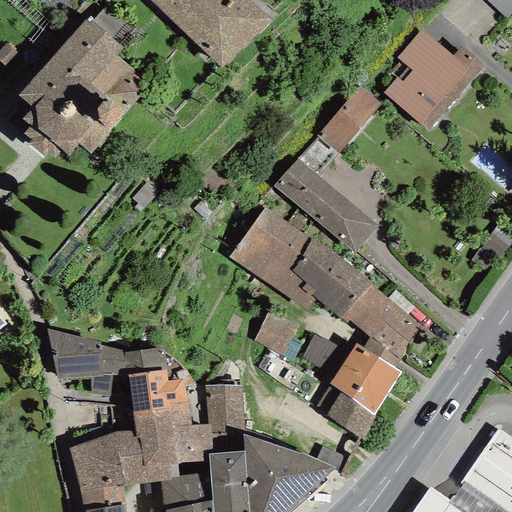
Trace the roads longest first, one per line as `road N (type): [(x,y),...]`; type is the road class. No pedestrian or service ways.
road 1 (residential): [(72,511),(15,266),(0,247)]
road 2 (secondary): [(362,511),(511,304)]
